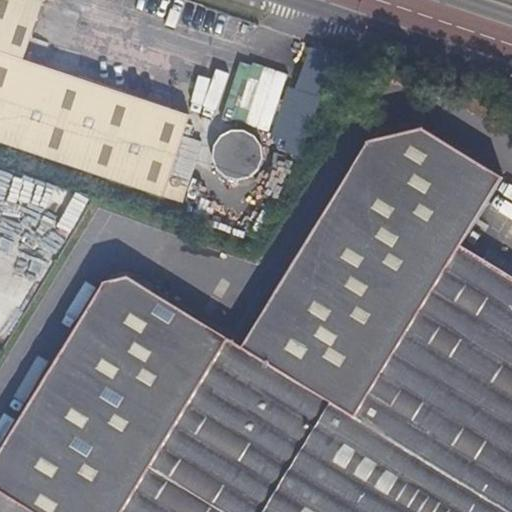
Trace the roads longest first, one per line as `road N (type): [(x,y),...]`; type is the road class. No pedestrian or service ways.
road 1 (unknown): [(0,403),(85,262),(103,247),(127,237),(207,275),(257,274),(375,104),(423,104),(511,155)]
road 2 (secondary): [(296,0),(511,72)]
